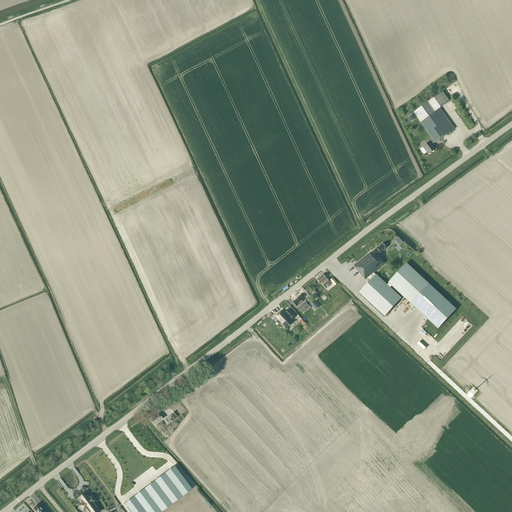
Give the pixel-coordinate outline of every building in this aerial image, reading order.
[(442,92),(413,112),(432,138),(426,142),(427,144),(422,147),(428,155),(434,150),(431,145),(435,142),(435,143),(454,129),(439,109),(449,102),(442,92)] [(389,284),(387,285),(376,275),(373,272),(384,262),(378,255),(386,248),(382,244),(354,267),(365,279),(368,282),(359,293),(385,316),(401,298),(390,288),(392,286),(439,328),(456,310),(406,264),(388,283),(389,284)] [(317,280),(320,283),(326,289),(331,284),(323,274),(317,280)] [(300,296),(297,298),(298,298),(293,302),(297,306),(306,299),(303,296),(301,297),(300,296)] [(312,300),(309,303),(314,309),(318,306),(312,300)] [(298,307),(303,314),(311,308),(305,301),(298,307)] [(278,321),(282,325),(283,325),(287,329),(293,323),(291,321),(295,318),(287,310),(284,312),(282,311),(273,320),(276,322),(278,321)] [(450,332),(456,336),(468,321),(461,316),(450,332)] [(125,504),(131,511),(163,511),(194,490),(175,466),(125,504)] [(92,503),(95,501),(92,496),(89,498),(86,495),(79,500),(82,503),(79,506),(83,510),(86,508),(88,511),(90,511),(96,508),(92,503)]
